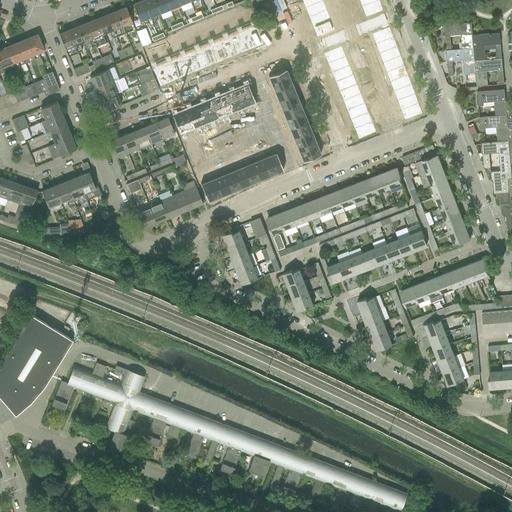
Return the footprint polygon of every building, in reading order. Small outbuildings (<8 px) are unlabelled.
[(133,3),(132,4),(139,21),(140,21),(149,17),(142,0),(141,0),(133,4),(133,3)] [(153,0),(142,0),(149,17),(159,13),(153,0)] [(165,0),(153,0),(159,13),(169,9),(165,0)] [(177,0),(165,0),(169,9),(179,5),(177,0)] [(321,0),(301,0),(305,8),(323,1),(321,0)] [(323,1),(305,8),(309,18),(326,11),(323,1)] [(379,1),(362,8),(365,18),(383,11),(379,1)] [(126,7),(116,11),(122,26),(125,33),(135,29),(130,16),(126,7)] [(116,11),(107,14),(116,36),(125,33),(122,26),(116,11)] [(326,11),(309,18),(313,28),(330,21),(326,11)] [(107,14),(97,18),(103,33),(109,31),(111,38),(116,36),(107,14)] [(97,18),(87,23),(96,45),(100,43),(105,41),(103,34),(103,33),(97,18)] [(330,21),(313,28),(317,37),(334,30),(330,21)] [(471,22),(443,24),(446,50),(451,50),(450,35),(461,34),(462,42),(459,43),(459,49),(473,48),(472,35),(471,22)] [(87,23),(78,26),(84,41),(87,49),(91,47),(96,45),(87,23)] [(78,26),(69,30),(77,52),(82,50),(79,43),(84,41),(78,26)] [(256,27),(247,31),(254,48),(263,44),(256,27)] [(389,27),(372,34),(375,44),(393,37),(389,27)] [(77,52),(69,30),(59,34),(68,56),(77,52)] [(247,31),(237,35),(244,52),(254,48),(247,31)] [(500,32),(472,35),(473,48),(474,60),(485,59),(484,45),(495,44),(496,58),(502,57),(500,32)] [(37,34),(26,38),(36,63),(38,66),(43,64),(38,53),(43,50),(37,34)] [(237,35),(228,39),(235,56),(244,52),(237,35)] [(393,37),(375,44),(379,53),(396,46),(393,37)] [(26,38),(17,42),(23,59),(25,63),(30,61),(31,65),(36,63),(26,38)] [(228,39),(218,42),(226,60),(235,56),(228,39)] [(17,42),(7,46),(19,76),(23,74),(20,65),(25,63),(23,59),(17,42)] [(218,42),(209,46),(216,64),(226,60),(218,42)] [(7,46),(0,49),(0,58),(3,67),(11,64),(13,68),(10,69),(13,78),(19,76),(7,46)] [(209,46),(200,50),(207,68),(216,64),(209,46)] [(341,46),(323,53),(327,63),(345,56),(341,46)] [(396,46),(379,53),(382,63),(400,56),(396,46)] [(475,73),(474,60),(473,48),(459,49),(451,50),(446,50),(448,76),(453,75),(452,61),(463,60),(464,74),(475,73)] [(200,50),(190,54),(197,71),(207,68),(200,50)] [(190,54),(181,58),(188,75),(197,71),(190,54)] [(345,56),(327,63),(331,73),(349,65),(345,56)] [(400,56),(382,63),(386,72),(404,66),(400,56)] [(474,60),(475,73),(476,86),(488,85),(487,71),(497,70),(498,84),(504,84),(502,57),(496,58),(485,59),(474,60)] [(181,58),(171,62),(178,79),(188,75),(181,58)] [(171,62),(162,66),(169,83),(178,79),(171,62)] [(349,65),(331,73),(335,82),(352,75),(349,65)] [(146,67),(145,68),(146,70),(150,80),(148,80),(153,92),(159,90),(154,78),(150,68),(149,66),(146,67)] [(162,66),(152,70),(160,87),(169,83),(162,66)] [(404,66),(386,72),(390,82),(407,75),(404,66)] [(145,68),(133,73),(136,79),(138,84),(139,84),(142,83),(148,80),(150,80),(145,68)] [(90,76),(95,88),(111,81),(107,69),(90,76)] [(286,69),(268,76),(272,85),(289,78),(286,69)] [(52,71),(41,75),(43,79),(49,94),(59,90),(52,71)] [(133,73),(127,75),(130,82),(136,79),(133,73)] [(352,75),(335,82),(339,92),(356,84),(352,75)] [(407,75),(390,82),(393,92),(411,85),(407,75)] [(289,78),(272,85),(276,95),(293,88),(289,78)] [(43,79),(33,83),(37,94),(38,94),(43,92),(45,95),(49,94),(43,79)] [(95,88),(99,100),(116,93),(122,91),(117,79),(112,82),(111,81),(95,88)] [(148,80),(142,83),(147,94),(153,92),(148,80)] [(33,83),(23,87),(28,98),(37,94),(33,83)] [(147,94),(142,83),(139,84),(138,84),(136,85),(141,97),(147,94)] [(247,84),(238,88),(245,105),(255,101),(247,84)] [(356,84),(339,92),(343,101),(360,94),(356,84)] [(411,85),(393,92),(397,101),(415,95),(411,85)] [(23,87),(13,91),(18,102),(28,98),(23,87)] [(238,88),(229,92),(236,109),(245,105),(238,88)] [(293,88),(276,95),(280,104),(297,97),(293,88)] [(494,101),(495,115),(507,114),(506,101),(504,89),(477,91),(478,105),(483,105),(483,102),(494,101)] [(13,91),(1,96),(5,107),(18,102),(13,91)] [(229,92),(219,96),(226,113),(236,109),(229,92)] [(116,93),(99,100),(104,112),(121,105),(116,93)] [(360,94),(343,101),(347,111),(364,104),(360,94)] [(415,95),(397,101),(401,111),(418,104),(415,95)] [(219,96),(210,100),(217,117),(226,113),(219,96)] [(297,97),(280,104),(284,114),(301,107),(297,97)] [(210,100),(200,104),(207,121),(217,117),(210,100)] [(40,108),(45,120),(62,113),(57,101),(40,108)] [(200,104),(191,107),(198,125),(207,121),(200,104)] [(364,104),(347,111),(351,120),(368,113),(364,104)] [(418,104),(401,111),(404,120),(422,114),(418,104)] [(191,107),(181,111),(189,129),(198,125),(191,107)] [(301,107),(284,114),(288,123),(305,116),(301,107)] [(181,111),(172,115),(179,133),(189,129),(181,111)] [(44,134),(50,132),(67,125),(62,113),(45,120),(39,122),(44,134)] [(368,113),(351,120),(354,130),(372,123),(368,113)] [(496,127),(497,141),(509,140),(508,127),(507,114),(495,115),(479,117),(480,131),(485,131),(485,128),(496,127)] [(23,115),(12,120),(16,132),(20,130),(28,127),(23,115)] [(305,116),(288,123),(291,133),(309,126),(305,116)] [(168,117),(156,122),(163,139),(175,134),(168,117)] [(156,122),(144,127),(151,144),(163,139),(156,122)] [(372,123),(354,130),(358,139),(376,132),(372,123)] [(50,132),(55,143),(71,137),(67,125),(50,132)] [(309,126),(291,133),(295,142),(313,135),(309,126)] [(144,127),(133,132),(140,148),(151,144),(144,127)] [(20,130),(16,132),(20,141),(24,140),(30,137),(27,128),(20,130)] [(133,132),(121,136),(128,153),(140,148),(133,132)] [(313,135),(295,142),(299,152),(317,145),(313,135)] [(128,153),(121,136),(109,141),(116,158),(128,153)] [(48,146),(53,158),(76,149),(71,137),(55,143),(48,146)] [(493,193),(496,193),(509,192),(508,179),(511,178),(511,176),(510,153),(509,140),(497,141),(481,142),(482,154),(483,168),(487,168),(487,172),(490,172),(491,180),(492,180),(493,193)] [(317,145),(299,152),(303,161),(320,154),(317,145)] [(418,151),(402,157),(405,164),(421,158),(418,151)] [(276,153),(266,157),(274,174),(283,170),(276,153)] [(173,159),(174,162),(186,158),(184,154),(173,159)] [(422,160),(415,162),(420,175),(426,173),(433,170),(433,172),(443,168),(438,156),(429,159),(429,157),(422,160)] [(266,157),(257,160),(264,178),(274,174),(266,157)] [(186,158),(174,162),(176,167),(187,162),(186,158)] [(168,159),(159,162),(160,167),(170,163),(168,159)] [(257,160),(248,164),(255,182),(264,178),(257,160)] [(248,164),(238,168),(245,186),(255,182),(248,164)] [(412,178),(413,178),(408,166),(401,169),(406,181),(406,180),(412,178)] [(398,167),(385,172),(389,180),(387,181),(390,188),(392,192),(403,187),(401,183),(402,183),(399,177),(401,176),(398,167)] [(145,168),(135,172),(137,176),(147,172),(145,168)] [(238,168),(229,172),(236,189),(245,186),(238,168)] [(426,173),(420,175),(425,187),(431,184),(437,182),(438,183),(447,179),(443,168),(433,172),(433,170),(426,173)] [(89,172),(77,176),(83,193),(86,200),(101,194),(98,187),(95,188),(89,172)] [(229,172),(219,176),(226,193),(236,189),(229,172)] [(385,172),(373,176),(377,184),(375,185),(378,192),(390,188),(387,181),(389,180),(385,172)] [(77,176),(65,181),(72,198),(83,193),(77,176)] [(219,176),(210,180),(217,197),(226,193),(219,176)] [(373,176),(362,181),(365,189),(363,190),(366,197),(378,192),(375,185),(377,184),(373,176)] [(0,182),(0,196),(7,199),(13,182),(2,178),(0,182)] [(500,204),(510,204),(511,204),(511,178),(508,179),(509,192),(496,193),(497,198),(499,198),(500,204)] [(126,184),(130,193),(141,188),(138,179),(126,184)] [(431,184),(436,196),(442,194),(442,195),(452,192),(447,179),(438,183),(437,182),(431,184)] [(210,180),(200,184),(207,201),(217,197),(210,180)] [(411,180),(407,182),(411,192),(415,190),(411,180)] [(65,181),(53,186),(60,202),(72,198),(65,181)] [(362,181),(350,185),(353,193),(351,194),(354,202),(366,197),(363,190),(365,189),(362,181)] [(7,199),(19,203),(25,186),(13,182),(7,199)] [(350,185),(338,190),(342,198),(340,199),(343,206),(354,202),(351,194),(353,193),(350,185)] [(16,214),(14,219),(18,221),(20,215),(21,215),(24,205),(32,208),(37,190),(25,186),(19,203),(16,214)] [(60,202),(53,186),(41,191),(48,207),(60,202)] [(195,186),(184,191),(191,208),(203,203),(195,186)] [(338,190),(327,194),(330,203),(328,203),(331,211),(343,206),(340,199),(342,198),(338,190)] [(415,190),(411,192),(414,202),(419,200),(415,190)] [(184,191),(172,195),(179,213),(191,208),(184,191)] [(436,196),(440,208),(446,206),(447,207),(456,203),(452,192),(442,195),(442,194),(436,196)] [(327,194),(315,199),(318,207),(316,208),(319,215),(331,211),(328,203),(330,203),(327,194)] [(172,195),(160,200),(167,218),(179,213),(172,195)] [(315,199),(303,204),(306,212),(304,213),(307,220),(319,215),(316,208),(318,207),(315,199)] [(159,201),(149,205),(156,222),(167,218),(160,200),(159,201)] [(406,202),(397,205),(398,210),(408,207),(406,202)] [(440,208),(445,220),(451,217),(451,219),(461,215),(456,203),(447,207),(446,206),(440,208)] [(303,204),(291,208),(294,217),(292,217),(295,225),(307,220),(304,213),(306,212),(303,204)] [(421,204),(416,206),(420,216),(425,214),(421,204)] [(510,204),(500,204),(501,212),(505,212),(506,224),(508,224),(508,230),(511,229),(511,204),(510,204)] [(156,222),(149,205),(137,210),(144,227),(156,222)] [(398,210),(397,205),(386,210),(388,214),(398,210)] [(291,208),(279,213),(283,221),(281,222),(284,229),(295,225),(292,217),(294,217),(291,208)] [(413,208),(403,212),(405,217),(415,213),(413,208)] [(382,211),(373,215),(375,219),(384,216),(382,211)] [(279,213),(268,218),(271,226),(269,227),(272,234),(274,233),(275,236),(273,237),(278,250),(285,248),(280,234),(278,235),(277,232),(284,229),(281,222),(283,221),(279,213)] [(399,213),(389,217),(391,222),(401,218),(399,213)] [(425,214),(420,216),(423,226),(428,224),(425,214)] [(375,219),(373,215),(363,219),(364,224),(375,219)] [(445,220),(449,232),(456,230),(456,231),(466,227),(461,215),(451,219),(451,217),(445,220)] [(389,217),(380,221),(382,226),(391,222),(389,217)] [(106,228),(114,228),(110,218),(104,221),(105,224),(96,225),(96,230),(106,229),(106,228)] [(255,219),(251,221),(255,231),(257,238),(266,234),(261,220),(260,218),(255,219)] [(80,219),(67,220),(70,228),(81,227),(83,226),(82,224),(80,219)] [(359,220),(350,224),(352,229),(361,225),(359,220)] [(376,223),(365,227),(367,232),(378,228),(376,223)] [(352,229),(350,224),(339,228),(341,233),(352,229)] [(365,227),(356,230),(358,235),(367,232),(365,227)] [(430,227),(425,229),(429,239),(434,237),(430,227)] [(456,230),(449,232),(454,243),(460,241),(460,242),(470,239),(466,227),(456,231),(456,230)] [(335,229),(326,233),(328,238),(337,234),(335,229)] [(422,229),(410,234),(412,242),(411,242),(414,251),(426,246),(423,238),(425,237),(422,229)] [(233,231),(223,235),(228,247),(236,244),(237,245),(244,243),(242,236),(239,231),(233,233),(233,231)] [(352,232),(342,236),(344,240),(354,237),(352,232)] [(328,238),(326,233),(316,237),(317,242),(328,238)] [(410,234),(398,239),(401,246),(399,247),(402,255),(414,251),(411,242),(412,242),(410,234)] [(267,236),(262,238),(266,247),(271,245),(267,236)] [(342,236),(332,239),(334,244),(344,240),(342,236)] [(312,238),(302,242),(304,247),(314,243),(312,238)] [(398,239),(386,243),(389,251),(387,252),(391,260),(402,255),(399,247),(401,246),(398,239)] [(434,239),(429,241),(433,251),(438,249),(434,239)] [(329,241),(318,245),(320,248),(320,250),(331,246),(329,241)] [(304,247),(302,242),(292,246),(294,251),(304,247)] [(228,247),(232,258),(241,255),(241,257),(248,254),(244,243),(237,245),(236,244),(228,247)] [(386,243),(374,248),(377,256),(375,256),(378,265),(391,260),(387,252),(389,251),(386,243)] [(271,245),(266,247),(270,258),(275,256),(271,245)] [(278,251),(280,256),(290,252),(289,247),(278,251)] [(374,248),(362,253),(365,260),(364,261),(367,269),(378,265),(375,256),(377,256),(374,248)] [(362,253),(351,257),(354,265),(352,265),(356,274),(367,269),(364,261),(365,260),(362,253)] [(232,258),(237,270),(245,267),(246,269),(253,266),(248,254),(241,257),(241,255),(232,258)] [(351,257),(339,262),(342,269),(340,270),(344,278),(356,274),(352,265),(354,265),(351,257)] [(484,257),(472,262),(476,271),(474,272),(476,279),(488,274),(486,268),(488,267),(484,257)] [(276,260),(271,261),(276,272),(280,270),(276,260)] [(318,262),(313,264),(317,274),(322,273),(318,262)] [(342,269),(339,262),(327,267),(329,273),(327,273),(331,283),(344,278),(340,270),(342,269)] [(472,262),(460,267),(464,276),(462,276),(464,284),(476,279),(474,272),(476,271),(472,262)] [(245,267),(237,270),(241,283),(250,279),(251,281),(258,278),(253,266),(246,269),(245,267)] [(460,267),(448,271),(452,280),(450,281),(453,288),(464,284),(462,276),(464,276),(460,267)] [(283,273),(288,286),(297,283),(297,284),(304,282),(299,269),(293,271),(293,270),(283,273)] [(448,271),(437,276),(440,285),(438,286),(441,293),(453,288),(450,281),(452,280),(448,271)] [(320,278),(319,278),(320,281),(322,288),(327,286),(323,276),(320,278)] [(437,276),(425,280),(428,289),(426,290),(429,297),(431,303),(443,298),(441,293),(438,286),(440,285),(437,276)] [(297,283),(288,286),(292,298),(301,294),(302,296),(309,293),(308,293),(313,291),(309,280),(304,282),(297,284),(297,283)] [(425,280),(413,285),(417,294),(414,295),(417,302),(429,297),(426,290),(428,289),(425,280)] [(417,294),(413,285),(401,290),(405,299),(402,300),(405,307),(417,302),(414,295),(417,294)] [(327,286),(322,288),(326,298),(331,296),(327,286)] [(390,290),(394,301),(399,299),(395,288),(390,290)] [(301,294),(292,298),(297,309),(305,306),(306,308),(313,305),(309,293),(302,296),(301,294)] [(357,301),(362,313),(370,310),(371,312),(378,309),(374,297),(367,299),(367,297),(357,301)] [(458,302),(448,306),(450,311),(460,307),(460,306),(458,302)] [(401,304),(396,306),(399,314),(404,312),(401,304)] [(444,307),(434,311),(436,316),(446,312),(444,307)] [(362,313),(366,325),(375,322),(376,323),(383,321),(378,309),(371,312),(370,310),(362,313)] [(434,311),(425,315),(427,320),(436,316),(434,311)] [(404,312),(399,314),(403,326),(409,324),(404,312)] [(17,413),(30,402),(44,386),(73,340),(29,313),(0,360),(0,396),(4,401),(7,398),(8,399),(14,405),(18,412),(17,413)] [(421,316),(410,320),(412,325),(415,324),(423,321),(421,316)] [(424,324),(429,336),(437,333),(438,335),(445,332),(441,320),(435,322),(434,320),(424,324)] [(366,325),(371,337),(379,333),(380,335),(387,332),(383,321),(376,323),(375,322),(366,325)] [(405,328),(408,338),(413,336),(409,326),(405,328)] [(379,333),(371,337),(376,349),(384,345),(385,347),(392,344),(387,332),(380,335),(379,333)] [(429,336),(433,348),(442,345),(442,346),(450,344),(445,332),(438,335),(437,333),(429,336)] [(433,348),(438,360),(446,356),(447,358),(454,355),(450,344),(442,346),(442,345),(433,348)] [(438,360),(442,372),(451,368),(452,370),(459,367),(454,355),(447,358),(446,356),(438,360)] [(248,469),(263,475),(268,462),(277,465),(270,484),(275,486),(282,467),(289,470),(281,492),(293,496),(301,475),(315,481),(307,501),(317,505),(325,484),(338,488),(330,510),(334,511),(340,511),(348,492),(352,494),(348,503),(359,507),(362,498),(371,501),(367,511),(371,511),(372,511),(376,503),(385,506),(382,511),(388,511),(390,508),(399,511),(407,494),(172,405),(137,392),(144,375),(126,368),(125,369),(116,365),(114,370),(123,374),(120,382),(103,376),(106,366),(96,362),(92,372),(74,365),(67,383),(61,380),(52,404),(64,409),(73,385),(116,401),(106,427),(114,430),(108,445),(124,451),(130,436),(125,434),(128,425),(138,428),(140,423),(130,419),(133,411),(153,418),(145,440),(157,445),(166,423),(170,425),(166,434),(176,438),(180,429),(193,433),(185,455),(195,459),(203,437),(211,441),(204,459),(210,461),(217,443),(228,447),(220,468),(232,473),(240,451),(253,456),(248,469)] [(451,368),(442,372),(447,384),(456,380),(456,382),(464,379),(459,367),(452,370),(451,368)] [(511,369),(502,370),(503,377),(501,377),(502,387),(511,386),(511,369)] [(503,377),(502,370),(490,371),(490,378),(488,378),(489,388),(502,387),(501,377),(503,377)]
